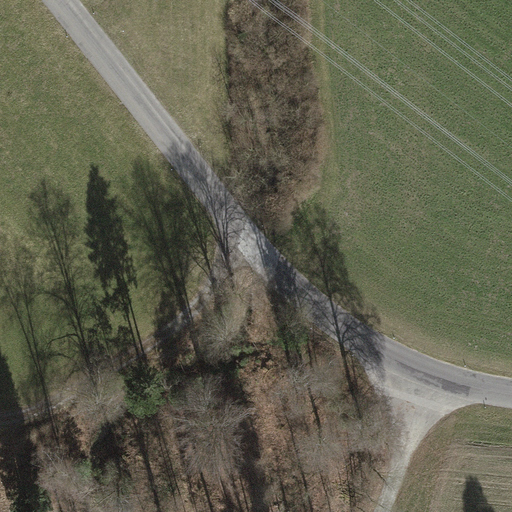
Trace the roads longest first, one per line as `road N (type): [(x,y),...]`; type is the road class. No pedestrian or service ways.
road 1 (tertiary): [(61,0),(287,289),(361,346),(426,381),(511,396)]
road 2 (track): [(0,426),(13,429),(56,408),(191,308),(239,223)]
road 3 (track): [(380,511),(426,381)]
